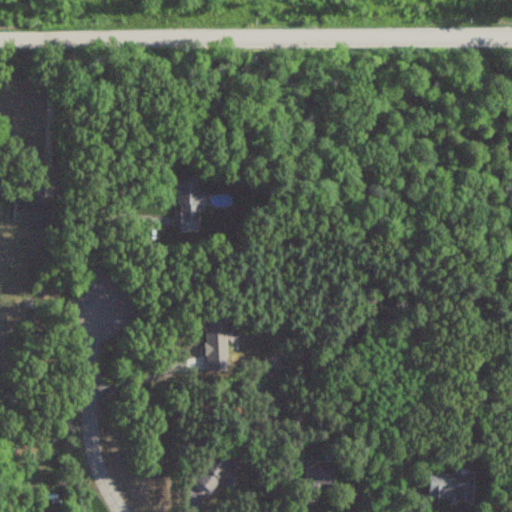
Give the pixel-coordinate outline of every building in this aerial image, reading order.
[(198,178),(177,178),(177,231),(198,230),(198,178)] [(51,226),(54,205),(13,199),(10,220),(51,226)] [(224,335),(202,335),(202,363),(224,363),(224,335)] [(193,479),(209,494),(219,482),(226,489),(240,475),(217,453),(193,479)] [(329,485),(330,463),(302,461),(300,498),(315,499),(316,484),(329,485)] [(471,475),(426,475),(426,498),(453,498),(453,503),(471,503),(471,475)]
